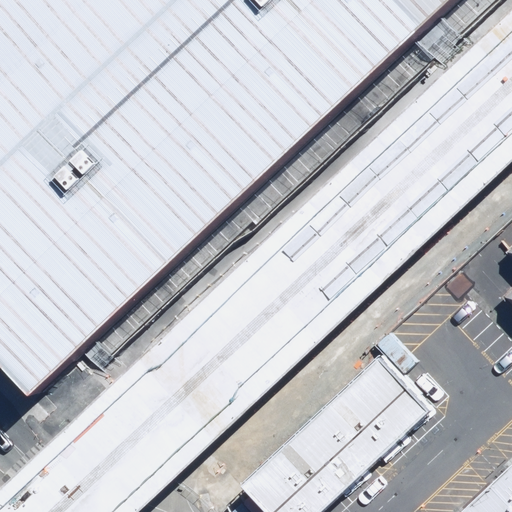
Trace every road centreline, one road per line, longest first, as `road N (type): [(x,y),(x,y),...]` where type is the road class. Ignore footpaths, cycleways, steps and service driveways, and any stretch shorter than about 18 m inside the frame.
road 1 (primary): [(37,511),(511,59)]
road 2 (primary): [(511,133),(123,511)]
